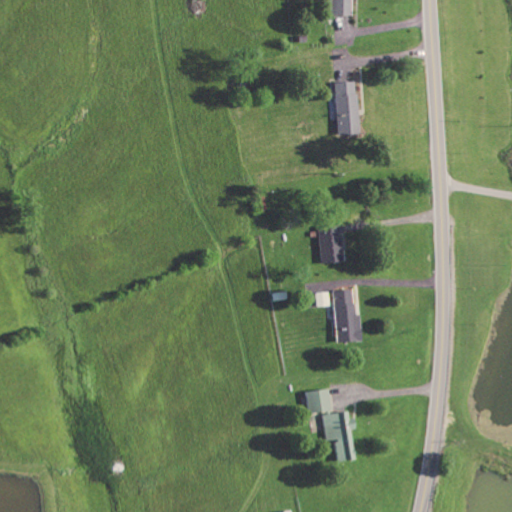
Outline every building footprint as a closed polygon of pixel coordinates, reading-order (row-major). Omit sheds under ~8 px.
[(350,0),(325,0),(325,16),(350,17),(350,0)] [(356,134),(354,82),(332,83),(334,135),(356,134)] [(316,227),(318,264),(339,263),(337,226),(316,227)] [(333,343),(355,342),(353,291),(331,292),(333,343)] [(326,293),(313,294),(313,308),(327,307),(326,293)] [(304,393),(306,414),(328,412),(326,391),(304,393)] [(324,441),(332,441),(334,463),(352,461),(348,430),(350,430),(348,412),(321,415),(324,441)]
